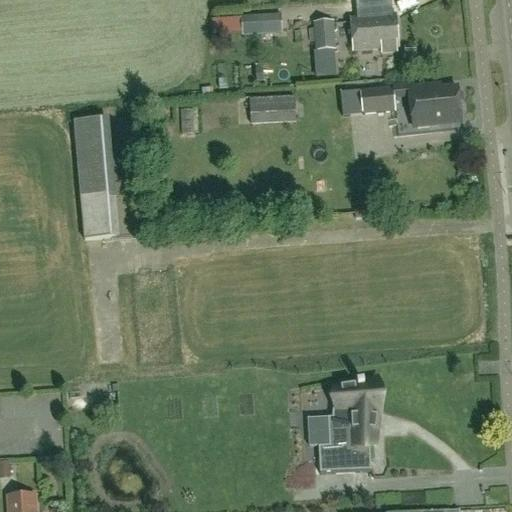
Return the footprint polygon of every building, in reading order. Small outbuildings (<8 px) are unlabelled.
[(352,52),(381,50),(381,55),(396,53),(396,49),(398,48),(395,15),(349,18),(352,52)] [(253,18),(241,19),(242,37),(282,34),(281,20),(253,22),(253,18)] [(336,50),(334,29),(334,22),(333,22),(313,23),(313,29),(299,30),(300,54),(315,52),(335,51),(336,50)] [(440,87),(409,91),(410,99),(413,128),(461,123),(459,108),(463,105),(462,96),(458,94),(457,89),(441,91),(440,87)] [(395,113),(394,101),(392,88),(360,91),(360,94),(362,113),(362,116),(395,113)] [(251,126),(296,123),(294,97),(249,99),(251,126)] [(355,220),(362,220),(362,211),(354,212),(355,220)] [(327,419),(329,447),(318,448),(319,476),(321,476),(371,473),(369,447),(375,447),(374,440),(373,414),(378,415),(376,380),(337,388),(338,410),(332,410),(332,419),(327,419)] [(0,480),(10,480),(9,464),(0,464),(0,480)] [(34,511),(33,496),(7,497),(8,511),(34,511)]
